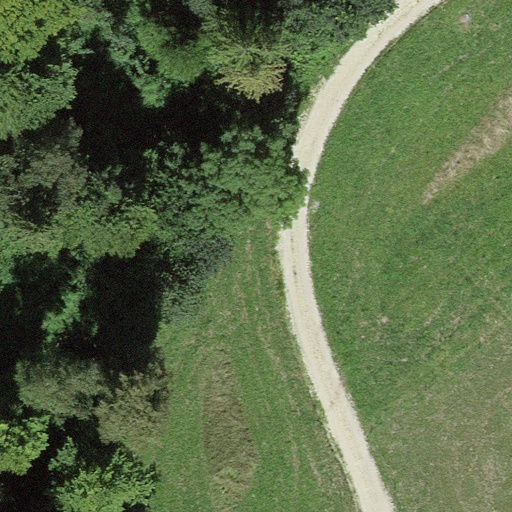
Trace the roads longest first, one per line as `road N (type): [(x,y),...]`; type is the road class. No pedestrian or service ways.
road 1 (track): [(418,0),(365,44),(319,111),(296,184),(291,260),(299,299)]
road 2 (track): [(377,511),(299,299)]
